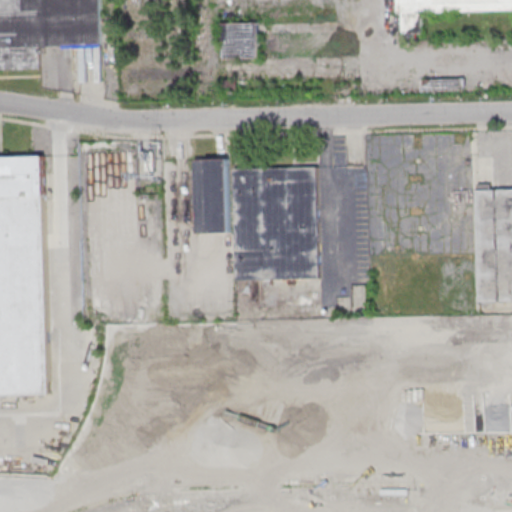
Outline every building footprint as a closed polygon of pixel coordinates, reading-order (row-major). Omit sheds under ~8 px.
[(0,0),(102,0),(104,45),(0,47),(0,0)] [(511,0),(511,11),(423,14),(424,35),(406,35),(405,15),(401,15),(400,0),(511,0)] [(224,26),(259,25),(260,61),(224,61),(224,26)] [(464,78),(422,78),(422,90),(464,90),(464,78)] [(80,140),(81,236),(137,235),(136,140),(80,140)] [(0,158),(46,157),(53,395),(0,396),(0,158)] [(196,161),(230,161),(232,234),(198,235),(196,161)] [(319,168),(322,280),(239,282),(236,170),(319,168)] [(477,192),(511,191),(511,302),(480,303),(477,192)] [(127,278),(85,278),(85,318),(127,318),(127,278)] [(443,409),(511,407),(511,435),(443,437),(443,409)] [(167,460),(300,459),(299,427),(166,429),(167,460)] [(397,434),(341,434),(341,457),(397,457),(397,434)] [(328,497),(328,511),(420,511),(421,496),(328,497)]
